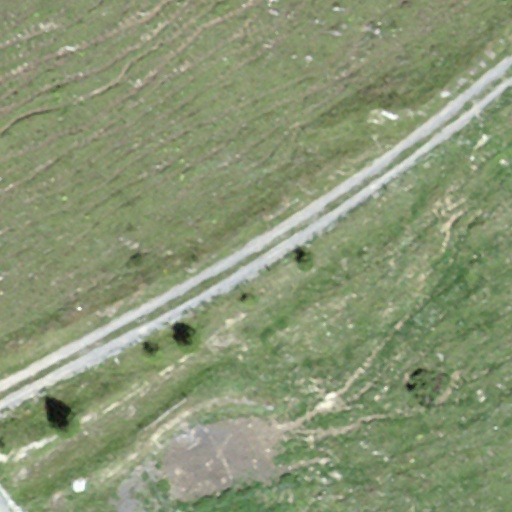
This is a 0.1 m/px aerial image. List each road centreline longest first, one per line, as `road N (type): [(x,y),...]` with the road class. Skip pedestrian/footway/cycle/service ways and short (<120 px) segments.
road 1 (track): [(0,501),(315,293),(404,211),(472,108)]
road 2 (track): [(0,393),(237,267),(511,74)]
